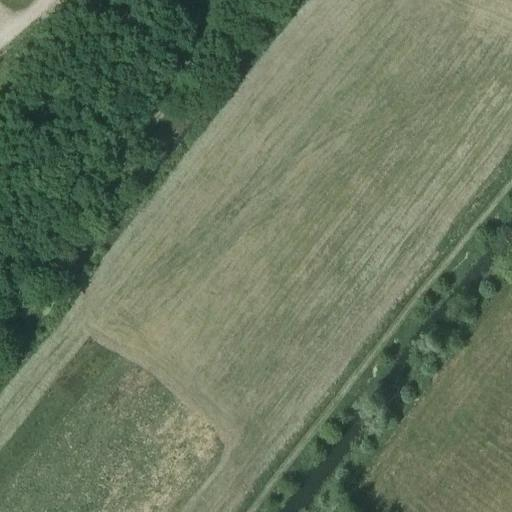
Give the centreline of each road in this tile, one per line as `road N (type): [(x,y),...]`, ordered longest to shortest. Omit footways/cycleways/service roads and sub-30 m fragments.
road 1 (track): [(511,139),(232,511)]
road 2 (track): [(86,0),(196,70),(0,321)]
